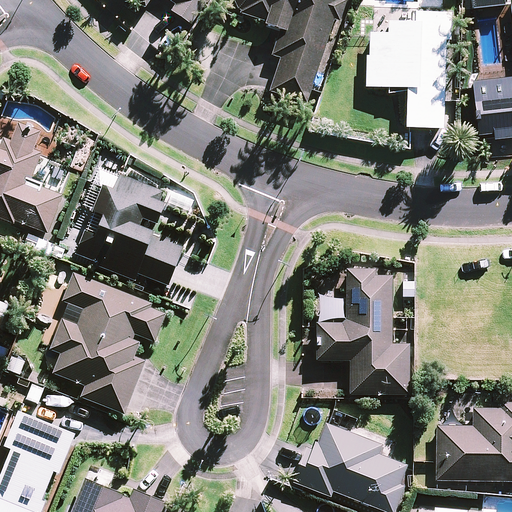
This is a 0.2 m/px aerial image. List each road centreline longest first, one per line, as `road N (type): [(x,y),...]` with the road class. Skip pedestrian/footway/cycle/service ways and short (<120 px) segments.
road 1 (residential): [(290,185),(168,123),(20,4)]
road 2 (residential): [(249,297),(260,327),(243,442),(230,450),(191,432),(200,376),(226,326)]
road 3 (residential): [(511,202),(446,204),(290,185)]
